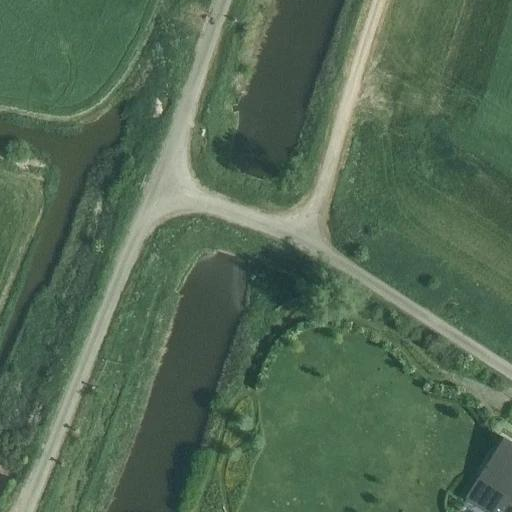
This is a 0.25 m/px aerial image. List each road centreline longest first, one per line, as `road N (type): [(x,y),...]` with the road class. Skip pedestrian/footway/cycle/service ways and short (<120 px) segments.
road 1 (unclassified): [(511,374),(311,244),(158,186)]
road 2 (unclassified): [(24,511),(158,186)]
road 3 (track): [(311,244),(382,0)]
road 4 (unclassified): [(158,186),(227,0)]
